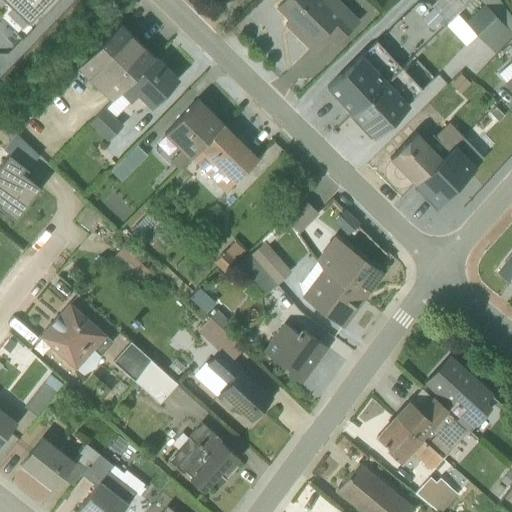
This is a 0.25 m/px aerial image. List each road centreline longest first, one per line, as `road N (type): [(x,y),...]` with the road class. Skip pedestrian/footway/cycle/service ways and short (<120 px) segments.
road 1 (residential): [(439,270),(167,0)]
road 2 (residential): [(258,511),(439,270)]
road 3 (residential): [(0,313),(75,214)]
